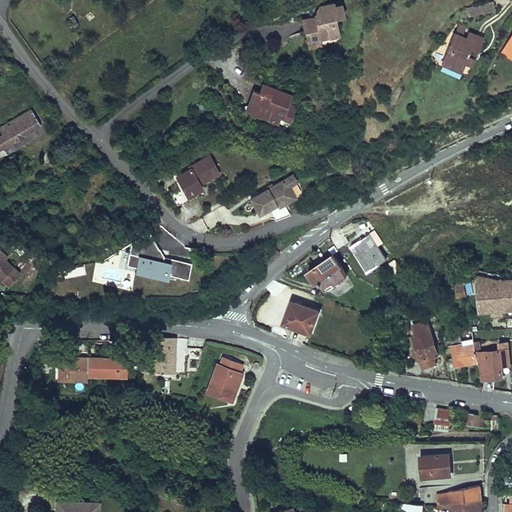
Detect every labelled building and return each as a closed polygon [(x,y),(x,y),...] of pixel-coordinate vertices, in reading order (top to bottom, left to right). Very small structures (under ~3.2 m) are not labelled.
[(468,18),(494,11),(491,1),(465,8),(468,18)] [(312,18),(302,20),(305,32),(309,31),(311,39),(320,37),(320,39),(338,35),(336,25),(333,25),(332,19),(335,19),(343,17),(340,6),(333,7),(332,4),(319,7),(320,15),(318,18),(315,19),(314,18),(312,18)] [(319,7),(312,18),(314,18),(315,19),(318,18),(320,15),(319,7)] [(458,24),(454,34),(462,37),(466,27),(458,24)] [(309,31),(305,32),(308,48),(322,45),(320,39),(320,37),(311,39),(309,31)] [(454,34),(442,64),(461,73),(466,63),(468,56),(466,55),(467,52),(469,53),(471,49),(478,52),(483,38),(468,32),(466,39),(462,37),(454,34)] [(511,58),(511,53),(510,52),(508,51),(506,49),(505,47),(502,52),(511,58)] [(468,56),(466,63),(472,66),(475,59),(468,56)] [(290,95),(263,85),(260,92),(254,90),(249,103),(270,111),(267,118),(287,125),(294,106),(287,103),(290,95)] [(246,110),(267,118),(270,111),(249,103),(246,110)] [(8,127),(10,131),(0,136),(0,148),(40,124),(32,112),(8,127)] [(201,186),(199,184),(218,173),(209,156),(189,167),(190,169),(177,177),(184,189),(187,196),(195,192),(195,190),(201,186)] [(468,163),(479,186),(489,179),(479,159),(468,163)] [(468,163),(435,177),(448,202),(479,186),(468,163)] [(294,177),(293,175),(283,180),(287,188),(289,187),(295,183),(293,179),(293,178),(294,177)] [(287,188),(283,180),(249,199),(258,214),(268,208),(268,207),(274,203),(283,205),(295,198),(289,187),(287,188)] [(175,203),(187,196),(184,189),(171,196),(175,203)] [(276,209),(278,217),(289,215),(286,207),(276,209)] [(189,277),(192,262),(172,258),(171,262),(164,260),(164,257),(149,233),(131,244),(127,266),(136,267),(135,272),(169,278),(170,274),(189,277)] [(370,233),(350,246),(367,272),(386,259),(370,233)] [(275,245),(279,250),(283,246),(278,241),(275,245)] [(279,253),(273,246),(259,259),(266,266),(279,253)] [(4,260),(0,256),(0,254),(1,253),(0,251),(0,279),(1,279),(8,285),(19,274),(4,260)] [(333,254),(308,271),(316,283),(319,281),(326,290),(347,276),(333,254)] [(511,279),(502,280),(477,275),(480,312),(511,309),(511,279)] [(463,276),(448,279),(449,288),(456,287),(458,297),(466,296),(463,276)] [(449,288),(447,289),(449,299),(458,297),(456,287),(449,288)] [(291,315),(287,324),(311,333),(319,311),(295,302),(295,303),(291,302),(286,313),(291,315)] [(427,321),(414,325),(417,335),(413,336),(417,348),(413,349),(415,355),(419,353),(423,367),(436,363),(434,357),(438,355),(427,321)] [(468,333),(461,335),(463,345),(475,343),(474,341),(472,331),(468,332),(468,333)] [(455,366),(478,362),(475,343),(463,345),(461,335),(452,336),(453,344),(451,344),(455,366)] [(172,338),(149,337),(148,353),(148,371),(173,373),(174,346),(172,346),(172,338)] [(478,362),(481,379),(503,378),(502,366),(511,365),(508,343),(500,344),(500,350),(482,351),(479,341),(474,341),(475,343),(478,362)] [(87,375),(87,357),(59,357),(58,379),(87,380),(87,375)] [(105,357),(87,357),(87,375),(126,376),(126,371),(127,358),(125,358),(112,358),(112,360),(105,360),(105,357)] [(218,363),(206,392),(228,401),(236,382),(238,383),(240,378),(242,372),(239,371),(242,364),(223,357),(220,364),(218,363)] [(236,382),(228,401),(231,402),(238,383),(236,382)] [(452,410),(436,408),(434,423),(435,423),(450,425),(452,410)] [(482,428),(484,416),(468,414),(466,425),(482,428)] [(435,423),(435,429),(449,431),(450,425),(435,423)] [(83,441),(70,452),(75,457),(78,455),(86,463),(94,456),(87,447),(88,446),(83,441)] [(446,453),(422,455),(424,478),(450,476),(449,464),(447,464),(446,453)] [(480,485),(449,491),(450,504),(481,501),(480,485)] [(449,491),(438,493),(439,505),(449,505),(450,504),(449,491)] [(98,511),(98,499),(53,498),(52,511),(98,511)] [(450,507),(450,511),(481,511),(482,510),(481,501),(450,504),(449,505),(450,507)] [(401,511),(421,511),(422,504),(402,502),(401,511)]
